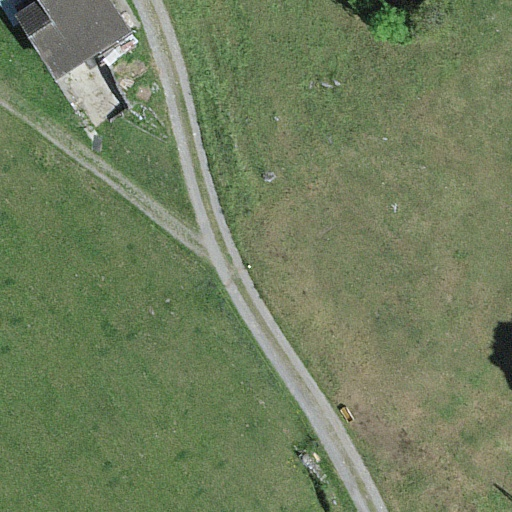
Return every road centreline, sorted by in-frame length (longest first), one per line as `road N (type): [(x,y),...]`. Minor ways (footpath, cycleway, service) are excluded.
road 1 (track): [(372,511),(342,445),(219,243),(143,0)]
road 2 (track): [(219,243),(199,245),(0,95)]
